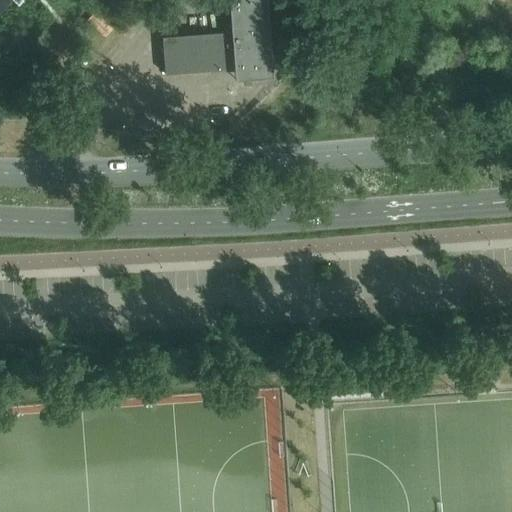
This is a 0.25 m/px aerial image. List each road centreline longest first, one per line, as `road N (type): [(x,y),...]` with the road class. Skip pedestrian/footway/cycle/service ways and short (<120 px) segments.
road 1 (secondary): [(511,141),(122,172),(0,173)]
road 2 (secondary): [(0,220),(187,226),(511,201)]
road 3 (unknown): [(64,173),(80,120),(187,0)]
